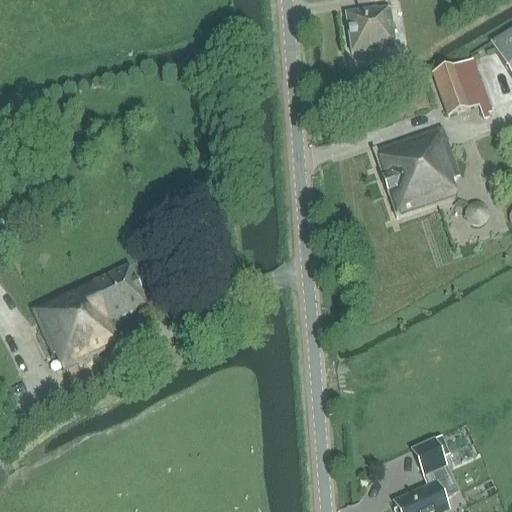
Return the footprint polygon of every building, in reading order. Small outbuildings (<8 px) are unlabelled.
[(351,57),(396,50),(390,11),(378,12),(377,10),(344,15),(351,57)] [(511,79),(511,30),(490,44),(511,79)] [(489,115),(492,113),(473,61),(431,77),(447,120),(478,108),(483,122),(490,120),(489,115)] [(374,153),(372,154),(373,156),(374,155),(382,179),(381,179),(382,181),(388,197),(387,197),(388,199),(389,199),(395,218),(396,221),(398,220),(397,219),(457,199),(452,182),(460,179),(442,130),(374,153)] [(468,211),(466,216),(466,220),(468,224),(472,227),(477,228),(481,227),(485,224),(487,219),(486,215),(484,211),(480,208),(476,207),(471,208),(468,211)] [(129,269),(31,314),(51,359),(54,357),(61,370),(63,370),(64,372),(120,346),(110,324),(146,307),(129,269)] [(0,393),(22,383),(0,334),(0,393)] [(396,511),(448,511),(444,502),(458,496),(435,446),(412,457),(428,491),(394,506),(396,511)]
